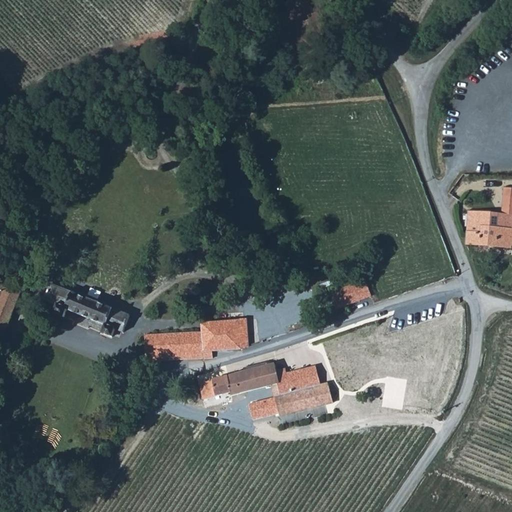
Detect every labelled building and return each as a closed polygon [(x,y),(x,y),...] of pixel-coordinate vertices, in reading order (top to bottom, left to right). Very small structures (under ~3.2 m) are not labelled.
[(383,90),(376,74),(332,77),(259,82),(260,98),(311,95),(383,90)] [(467,236),(467,242),(511,245),(511,213),(469,210),(467,236)] [(367,278),(333,290),(339,305),(372,293),(367,278)] [(5,281),(0,279),(0,291),(2,292),(0,296),(0,344),(6,329),(16,304),(22,288),(5,281)] [(51,283),(44,301),(57,306),(54,313),(63,317),(67,309),(105,324),(102,333),(112,337),(116,328),(124,331),(130,315),(111,307),(79,295),(51,283)] [(146,333),(146,361),(160,361),(200,359),(213,358),(212,350),(225,350),(242,348),(249,346),(246,318),(202,320),(202,331),(170,332),(146,333)] [(199,383),(203,398),(230,392),(232,395),(255,389),(272,385),(273,390),(279,413),(333,401),(328,381),(321,383),(316,365),(286,372),(284,369),(277,371),(274,363),(199,383)] [(272,385),(255,389),(256,395),(258,394),(271,391),(273,390),(272,385)]
